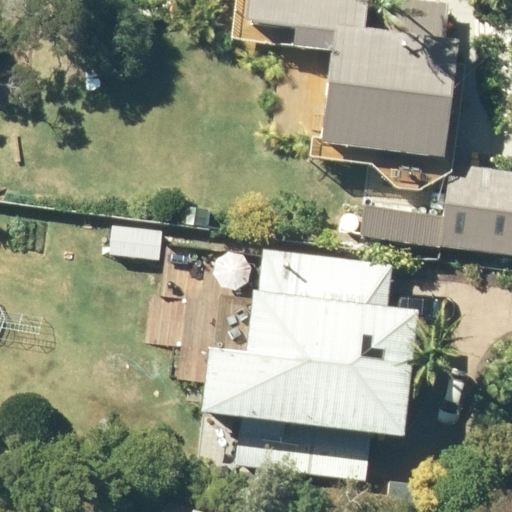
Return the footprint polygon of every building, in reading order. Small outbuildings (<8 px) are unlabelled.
[(457,169),(462,171),(476,57),(471,57),(474,31),(375,17),(377,0),(258,0),(255,33),(333,44),(321,151),(457,169)] [(457,169),(453,208),(449,245),(511,251),(511,167),(463,162),(462,171),(457,169)] [(449,245),(453,208),(372,197),(368,234),(449,245)] [(122,254),(159,257),(162,229),(125,226),(122,254)] [(214,402),(419,426),(433,299),(396,296),(400,262),(272,246),(261,344),(221,340),(214,402)] [(251,511),(202,498),(198,511),(251,511)]
